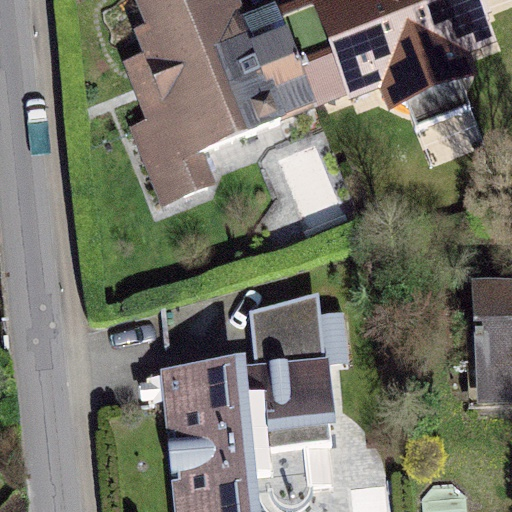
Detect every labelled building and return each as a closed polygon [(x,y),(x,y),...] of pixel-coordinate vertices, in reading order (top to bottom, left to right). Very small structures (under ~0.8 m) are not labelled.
[(253,0),(133,0),(85,15),(151,206),(205,186),(188,148),(299,112),(253,0)] [(459,0),(273,0),(317,116),(481,56),(459,0)] [(307,235),(343,223),(319,148),(283,159),(307,235)] [(511,276),(450,281),(465,406),(511,402),(511,276)] [(341,511),(319,347),(146,364),(159,511),(341,511)]
